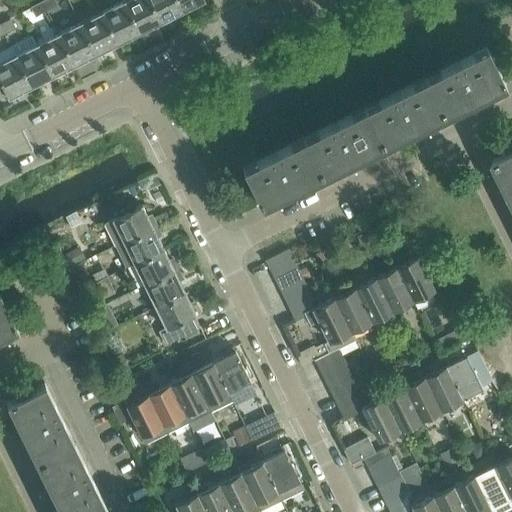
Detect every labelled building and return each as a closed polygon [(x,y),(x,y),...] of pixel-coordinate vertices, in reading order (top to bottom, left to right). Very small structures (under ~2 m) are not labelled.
[(58,5),(55,0),(46,0),(42,2),(46,11),(58,5)] [(161,23),(149,0),(126,0),(123,2),(139,34),(161,23)] [(183,12),(176,0),(149,0),(161,23),(183,12)] [(205,1),(203,0),(176,0),(183,12),(205,1)] [(46,11),(42,2),(31,8),(35,17),(46,11)] [(139,34),(123,2),(101,13),(118,45),(139,34)] [(118,45),(101,13),(80,23),(96,56),(118,45)] [(15,28),(11,19),(0,23),(0,26),(4,34),(15,28)] [(96,56),(80,23),(58,34),(74,67),(96,56)] [(74,67),(58,34),(36,45),(52,78),(74,67)] [(52,78),(36,45),(33,38),(11,49),(15,56),(31,89),(52,78)] [(505,85),(486,47),(425,77),(444,115),(480,98),(490,92),(505,85)] [(31,89),(15,56),(0,63),(0,94),(5,92),(9,99),(31,89)] [(444,115),(425,77),(364,107),(383,145),(444,115)] [(383,145),(364,107),(303,137),(322,176),(383,145)] [(322,176),(303,137),(242,168),(261,206),(322,176)] [(511,149),(494,158),(511,194),(511,149)] [(104,222),(115,244),(156,224),(153,217),(148,219),(141,204),(136,206),(134,202),(129,205),(130,209),(104,222)] [(162,248),(155,233),(160,231),(156,224),(115,244),(126,266),(132,263),(162,248)] [(178,267),(174,260),(170,263),(162,248),(132,263),(143,284),(178,267)] [(79,249),(66,255),(70,264),(83,258),(79,249)] [(272,269),(292,259),(288,249),(267,259),(272,269)] [(433,290),(424,273),(416,256),(394,266),(412,300),(433,290)] [(277,279),(297,268),(292,259),(272,269),(277,279)] [(412,300),(394,266),(374,276),(392,310),(412,300)] [(184,291),(177,277),(181,274),(178,267),(143,284),(154,306),(184,291)] [(78,284),(90,278),(86,268),(73,274),(78,284)] [(281,289),(302,278),(297,268),(277,279),(281,289)] [(354,286),(371,320),(375,329),(396,319),(392,310),(374,276),(354,286)] [(115,293),(107,277),(94,283),(102,299),(115,293)] [(286,299),(307,288),(302,278),(281,289),(286,299)] [(371,320),(354,286),(334,296),(351,331),(371,320)] [(312,297),(307,288),(286,299),(291,309),(312,298),(312,297)] [(201,327),(194,314),(199,312),(196,304),(191,306),(184,291),(154,306),(164,327),(157,330),(164,344),(201,327)] [(0,334),(16,326),(0,293),(0,334)] [(351,331),(334,296),(304,311),(310,324),(318,321),(328,342),(324,344),(328,352),(336,348),(354,339),(351,331)] [(319,356),(314,345),(296,354),(301,365),(315,358),(319,356)] [(234,350),(232,346),(224,351),(226,354),(212,361),(231,401),(254,389),(238,357),(241,355),(238,348),(234,350)] [(341,358),(336,348),(328,352),(319,356),(315,358),(320,368),(341,358)] [(122,354),(113,358),(115,363),(125,359),(122,354)] [(482,389),(465,355),(443,366),(460,400),(482,389)] [(325,378),(346,368),(341,358),(320,368),(325,378)] [(231,401),(212,361),(197,368),(195,365),(188,368),(209,411),(231,401)] [(460,400),(443,366),(423,376),(440,410),(460,400)] [(209,411),(188,368),(181,372),(182,376),(168,383),(187,422),(209,411)] [(330,388),(351,378),(346,368),(325,378),(330,388)] [(440,410),(423,376),(403,385),(420,420),(440,410)] [(335,398),(356,388),(351,378),(330,388),(335,398)] [(73,442),(43,381),(5,400),(35,461),(73,442)] [(187,422),(168,383),(154,390),(152,386),(144,390),(165,433),(187,422)] [(420,420),(403,385),(384,395),(401,429),(420,420)] [(361,398),(359,395),(356,388),(335,398),(340,408),(361,398)] [(165,433),(144,390),(137,393),(139,397),(125,404),(123,400),(112,405),(121,422),(132,417),(144,443),(165,433)] [(401,429),(384,395),(360,407),(377,441),(401,429)] [(273,411),(244,425),(251,438),(251,440),(252,440),(281,426),(274,412),(273,411)] [(242,427),(233,431),(240,445),(249,441),(242,427)] [(236,445),(231,435),(224,439),(228,449),(229,449),(236,445)] [(367,436),(343,448),(351,464),(352,463),(365,457),(375,452),(367,436)] [(479,438),(470,443),(477,456),(485,451),(479,438)] [(85,511),(103,503),(73,442),(35,461),(60,511),(85,511)] [(296,477),(281,446),(270,452),(272,456),(261,461),(283,504),(304,493),(301,488),(305,486),(299,475),(296,477)] [(370,467),(390,457),(386,447),(375,452),(365,457),(370,467)] [(201,448),(179,458),(186,471),(189,470),(198,465),(207,461),(208,460),(201,448)] [(452,448),(441,453),(448,469),(460,463),(452,448)] [(511,497),(511,454),(494,464),(511,498),(511,497)] [(395,467),(390,457),(370,467),(375,477),(395,467)] [(265,511),(283,504),(261,461),(251,466),(249,462),(238,467),(260,511),(265,511)] [(448,478),(440,462),(430,467),(438,483),(448,478)] [(511,500),(511,498),(494,464),(473,474),(491,509),(492,511),(500,511),(511,506),(511,500)] [(430,487),(419,466),(402,475),(412,496),(430,487)] [(260,511),(238,467),(227,473),(229,476),(218,481),(233,511),(260,511)] [(379,487),(400,477),(395,467),(375,477),(379,487)] [(484,511),(491,509),(473,474),(452,485),(465,511),(484,511)] [(384,497),(405,487),(400,477),(379,487),(384,497)] [(233,511),(218,481),(208,487),(206,483),(194,489),(205,511),(233,511)] [(465,511),(452,485),(429,496),(437,511),(465,511)] [(410,497),(405,487),(384,497),(389,507),(410,497)] [(205,511),(194,489),(183,494),(185,498),(174,503),(177,511),(205,511)] [(437,511),(429,496),(409,506),(412,511),(437,511)] [(107,511),(103,503),(85,511),(107,511)]
